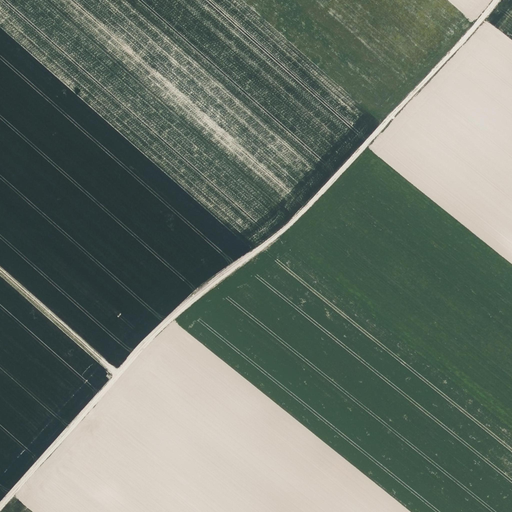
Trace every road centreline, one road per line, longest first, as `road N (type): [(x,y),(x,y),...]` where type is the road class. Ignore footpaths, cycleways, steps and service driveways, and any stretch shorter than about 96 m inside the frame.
road 1 (track): [(496,0),(328,193),(155,332),(0,508)]
road 2 (track): [(117,374),(0,271)]
